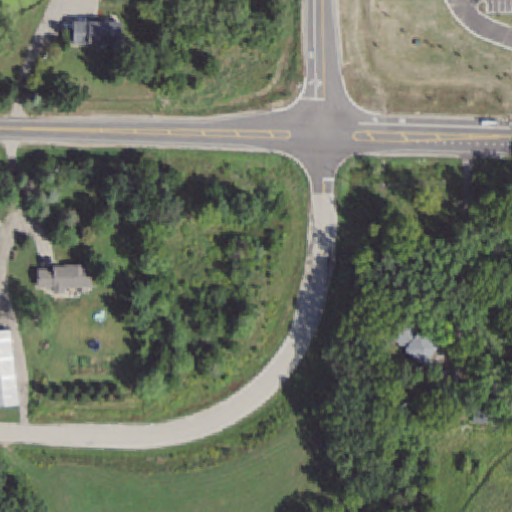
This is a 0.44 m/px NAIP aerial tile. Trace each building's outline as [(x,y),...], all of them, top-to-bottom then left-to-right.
[(78,21),(76,45),(128,47),(128,23),(78,21)] [(98,268),(100,290),(43,289),(43,269),(98,268)] [(423,363),(388,338),(400,321),(435,347),(423,363)] [(0,334),(16,333),(25,388),(0,390),(0,334)] [(470,395),(490,396),(488,421),(469,419),(470,395)]
